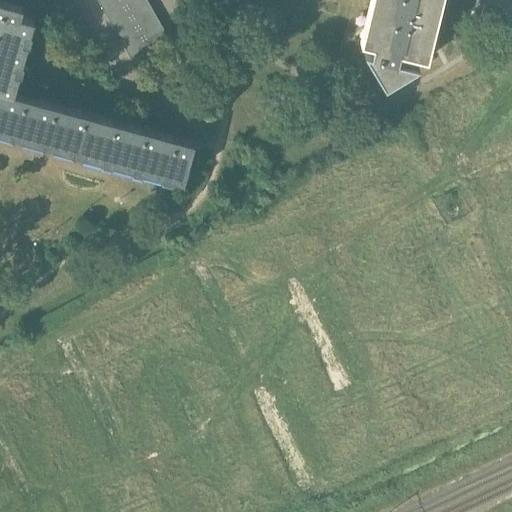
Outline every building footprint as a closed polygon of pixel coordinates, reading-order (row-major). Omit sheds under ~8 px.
[(0,0),(0,131),(9,134),(10,135),(12,129),(22,131),(20,137),(21,138),(22,137),(39,142),(40,143),(42,137),(52,139),(50,145),(52,145),(70,150),(69,151),(71,151),(72,145),(82,147),(80,154),(82,154),(82,153),(100,158),(100,159),(101,159),(103,153),(112,156),(110,162),(111,162),(112,161),(130,166),(129,167),(131,167),(133,161),(142,164),(140,170),(142,170),(160,174),(160,175),(161,176),(163,169),(172,172),(171,178),(172,179),(172,178),(182,180),(193,140),(12,91),(17,73),(18,74),(18,72),(12,70),(14,61),(21,63),(21,61),(20,61),(25,43),(26,43),(26,42),(20,40),(23,31),(29,33),(29,31),(28,31),(31,19),(32,19),(33,18),(18,14),(21,5),(0,0)] [(121,0),(112,0),(101,7),(107,17),(125,6),(121,0)] [(131,17),(150,6),(146,0),(136,0),(125,6),(131,17)] [(372,44),(370,53),(363,51),(384,85),(418,65),(418,64),(396,59),(398,51),(424,57),(436,11),(443,13),(446,0),(370,0),(361,41),(372,44)] [(125,6),(107,17),(113,27),(131,17),(125,6)] [(137,27),(156,16),(150,6),(131,17),(137,27)] [(143,37),(162,27),(156,16),(137,27),(143,37)] [(113,27),(118,38),(137,27),(131,17),(113,27)] [(137,27),(118,38),(124,48),(143,37),(137,27)] [(149,48),(168,37),(162,27),(143,37),(149,48)] [(124,48),(130,59),(149,48),(143,37),(124,48)]
